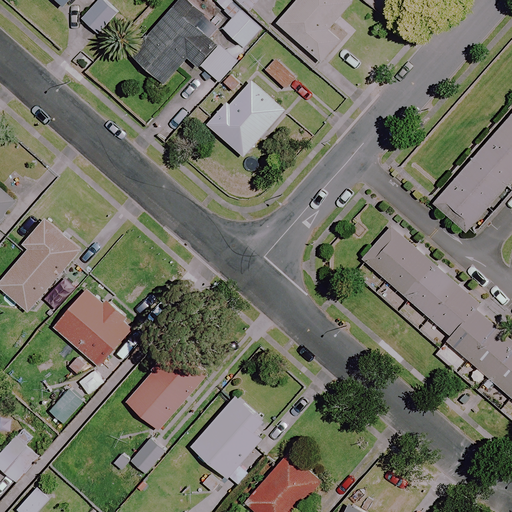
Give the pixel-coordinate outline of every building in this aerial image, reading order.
[(118,13),(103,0),(96,0),(80,18),(98,35),(118,13)] [(189,57),(220,83),(238,62),(193,25),(202,13),(186,0),(179,0),(132,57),(166,85),(189,57)] [(261,30),(240,11),(228,0),(217,0),(215,2),(233,19),(224,30),(244,48),(261,30)] [(235,0),(248,11),(257,0),(235,0)] [(352,3),(348,0),(298,0),(278,24),(322,62),(340,41),(328,31),(352,3)] [(296,79),(275,60),(265,71),(286,90),(296,79)] [(285,110),(251,80),(230,104),(227,102),(208,125),(244,157),(285,110)] [(511,197),(511,135),(449,210),(480,235),(511,197)] [(0,226),(10,217),(5,211),(13,202),(0,189),(0,226)] [(82,249),(46,218),(20,249),(26,255),(0,285),(0,287),(29,312),(82,249)] [(497,309),(407,234),(377,269),(467,344),(493,313),(497,309)] [(54,326),(81,350),(68,365),(78,374),(91,359),(100,367),(137,325),(109,300),(106,304),(88,288),(54,326)] [(511,329),(493,313),(467,344),(462,350),(511,391),(511,329)] [(209,374),(176,345),(127,401),(159,430),(209,374)] [(71,419),(99,385),(84,372),(55,406),(71,419)] [(188,447),(215,470),(201,485),(212,494),(225,479),(228,481),(275,428),(235,393),(188,447)] [(167,447),(151,434),(129,461),(146,474),(167,447)] [(301,463),(290,454),(247,504),(256,511),(301,511),(298,509),(322,481),(301,463)] [(38,511),(50,498),(36,486),(17,510),(20,511),(38,511)]
